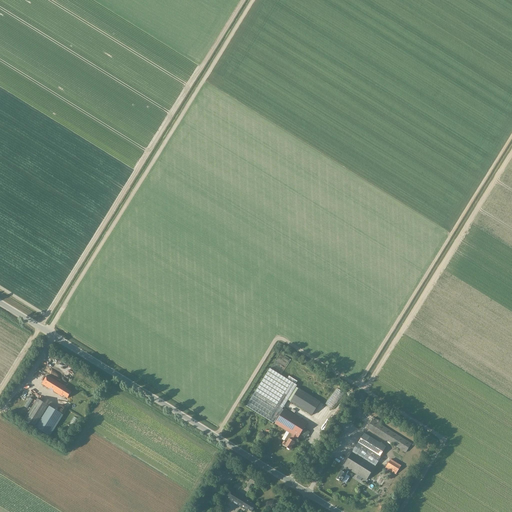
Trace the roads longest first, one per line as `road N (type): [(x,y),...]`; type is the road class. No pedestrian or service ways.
road 1 (unclassified): [(338,511),(0,302)]
road 2 (track): [(511,136),(353,390),(338,397)]
